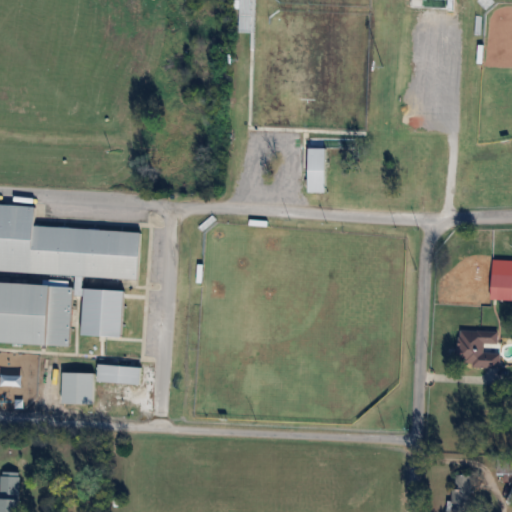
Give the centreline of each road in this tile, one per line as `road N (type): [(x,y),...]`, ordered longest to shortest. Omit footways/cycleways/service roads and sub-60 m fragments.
road 1 (residential): [(417,439),(0,418)]
road 2 (residential): [(417,439),(425,256),(433,231)]
